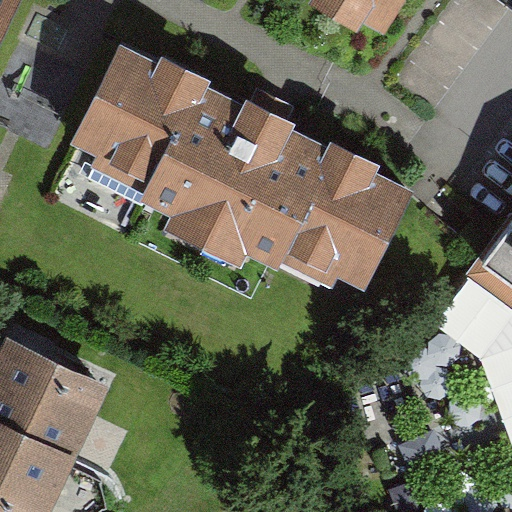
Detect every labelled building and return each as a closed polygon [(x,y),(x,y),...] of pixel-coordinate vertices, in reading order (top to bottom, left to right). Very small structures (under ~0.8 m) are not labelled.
[(0,0),(0,24),(10,0),(0,0)] [(357,0),(386,16),(395,0),(357,0)] [(210,61),(121,21),(74,128),(102,140),(96,154),(141,174),(136,184),(169,199),(161,217),(242,253),(249,238),(279,251),(282,244),(338,268),(342,260),(369,272),(413,174),(375,157),(378,148),(289,108),(291,104),(207,67),(210,61)] [(511,201),(467,257),(511,296),(511,313),(342,378),(389,511),(446,511),(506,489),(511,505),(511,201)] [(50,511),(106,388),(0,341),(0,511),(50,511)]
